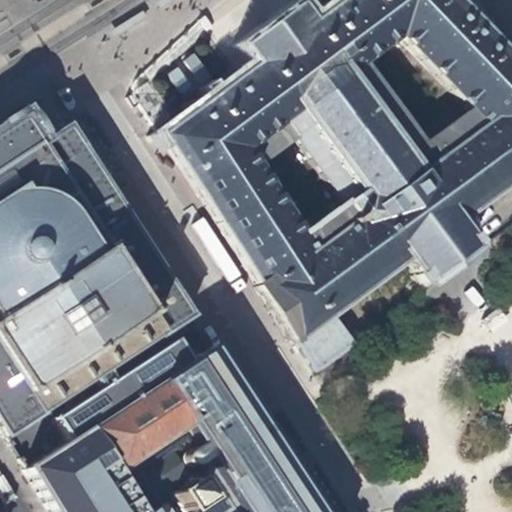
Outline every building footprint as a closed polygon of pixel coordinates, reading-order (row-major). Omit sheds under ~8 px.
[(222,0),(196,20),(238,75),(157,136),(254,286),(252,288),(286,342),(289,340),(311,374),(348,346),(327,313),(400,259),(410,274),(407,277),(414,286),(418,283),(423,290),(472,254),(466,246),(470,244),(463,236),(459,238),(449,223),(511,176),(511,66),(448,0),(340,0),(325,11),(316,0),(222,0)] [(119,34),(147,16),(143,9),(114,27),(119,34)] [(144,84),(130,97),(151,119),(165,106),(144,84)] [(65,88),(51,96),(66,117),(78,110),(65,88)] [(76,145),(62,124),(39,139),(18,108),(0,119),(0,437),(35,415),(33,412),(151,334),(152,337),(187,314),(141,245),(120,213),(110,198),(99,181),(76,145)] [(47,424),(60,443),(65,441),(183,362),(168,339),(104,381),(107,384),(47,424)] [(164,502),(170,511),(177,511),(186,511),(202,502),(208,511),(316,511),(308,499),(267,436),(252,414),(234,387),(207,346),(183,362),(87,431),(66,444),(65,441),(60,443),(20,469),(46,511),(112,511),(91,478),(115,470),(187,427),(197,442),(184,451),(181,458),(185,464),(194,465),(198,463),(201,467),(209,462),(214,471),(192,486),(189,481),(168,494),(170,498),(164,502)] [(208,511),(202,502),(186,511),(177,511),(208,511)]
